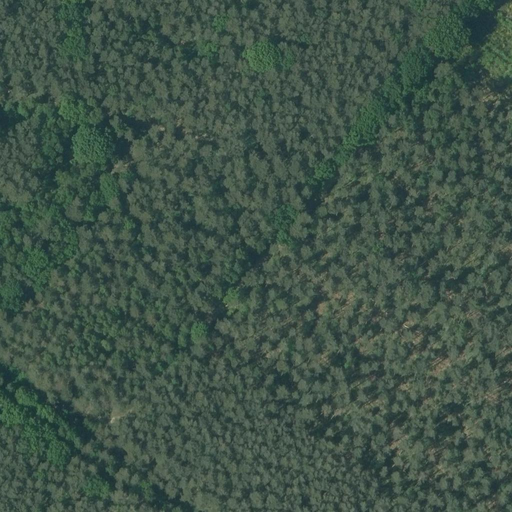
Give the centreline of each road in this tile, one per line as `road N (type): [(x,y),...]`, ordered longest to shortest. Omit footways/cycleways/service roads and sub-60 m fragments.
road 1 (track): [(77,111),(333,169)]
road 2 (track): [(333,169),(177,352)]
road 3 (track): [(333,169),(477,0)]
road 4 (track): [(23,415),(63,395),(112,419),(172,359)]
road 5 (track): [(149,511),(23,415)]
